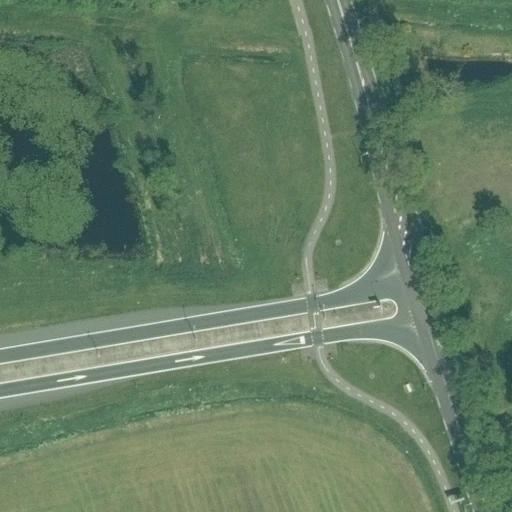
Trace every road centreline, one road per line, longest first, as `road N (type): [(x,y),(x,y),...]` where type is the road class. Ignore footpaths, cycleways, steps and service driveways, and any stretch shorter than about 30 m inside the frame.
road 1 (motorway): [(0,391),(430,320)]
road 2 (motorway): [(420,286),(0,357)]
road 3 (primary): [(420,286),(337,0)]
road 4 (tertiary): [(491,511),(430,320)]
